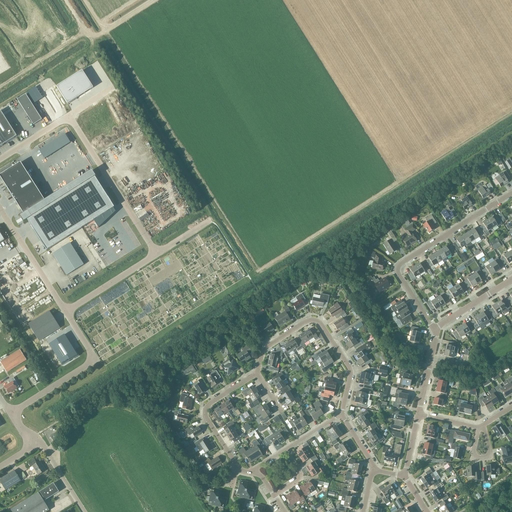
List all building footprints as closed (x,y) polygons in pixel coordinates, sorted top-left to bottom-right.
[(82,70),(56,87),(67,104),(93,88),(82,70)] [(63,106),(51,87),(43,92),(55,111),(61,108),(63,107),(63,106)] [(34,107),(25,112),(33,125),(42,120),(34,107)] [(0,110),(0,146),(1,146),(2,146),(2,145),(17,136),(0,110)] [(21,155),(30,169),(41,162),(33,148),(21,155)] [(21,163),(20,162),(0,175),(0,177),(7,188),(15,201),(23,214),(19,216),(23,222),(27,220),(46,250),(114,207),(95,177),(96,176),(92,170),(45,200),(21,163)] [(499,176),(495,179),(500,187),(508,182),(506,180),(509,178),(506,172),(503,174),(502,173),(499,175),(499,176)] [(481,187),(477,190),(483,199),(486,196),(490,193),(484,184),(481,187)] [(463,199),(459,201),(464,210),(468,208),(468,207),(472,205),(471,203),(474,201),(470,195),(467,197),(466,196),(463,198),(463,199)] [(445,210),(441,213),(446,222),(450,220),(449,219),(456,214),(453,209),(450,211),(448,208),(445,210)] [(427,222),(422,225),(425,229),(426,228),(428,232),(430,231),(431,232),(435,229),(432,223),(435,221),(431,215),(425,219),(427,222)] [(487,220),(492,228),(497,225),(498,227),(501,224),(497,217),(493,219),(492,217),(487,220)] [(488,231),(492,228),(487,220),(482,223),(484,225),(480,227),(484,233),(487,230),(488,231)] [(408,236),(402,240),(407,247),(416,241),(411,232),(415,229),(412,224),(404,229),(408,236)] [(469,232),(474,240),(479,237),(478,236),(480,234),(477,229),(474,230),(474,229),(469,232)] [(470,243),(474,240),(469,232),(465,234),(470,243)] [(465,234),(461,237),(466,245),(467,248),(472,245),(470,243),(465,234)] [(466,245),(461,237),(456,240),(457,241),(453,244),(457,251),(466,245)] [(390,240),(383,244),(390,254),(397,250),(390,240)] [(66,275),(83,264),(70,243),(53,254),(66,275)] [(446,258),(451,255),(455,252),(451,245),(449,246),(448,245),(446,247),(441,250),(446,258)] [(375,258),(374,261),(373,261),(372,268),(382,270),(384,263),(381,262),(382,257),(375,255),(375,252),(371,251),(371,249),(367,249),(366,257),(375,258)] [(442,261),(446,258),(441,250),(437,252),(442,261)] [(438,263),(442,261),(437,252),(432,255),(438,263)] [(508,264),(511,261),(511,259),(508,253),(503,256),(504,256),(500,259),(504,264),(507,262),(508,264)] [(433,266),(438,263),(432,255),(428,258),(429,259),(426,261),(430,266),(432,265),(433,266)] [(490,264),(495,272),(500,269),(498,267),(502,265),(497,258),(493,260),(494,262),(490,264)] [(414,267),(419,275),(424,272),(424,271),(427,269),(424,263),(420,265),(419,264),(414,267)] [(458,272),(466,267),(463,264),(456,268),(458,272)] [(490,275),(495,272),(490,264),(485,267),(485,268),(482,270),(485,276),(489,273),(490,275)] [(415,277),(419,275),(414,267),(410,270),(411,271),(407,274),(412,281),(416,279),(415,277)] [(472,276),(477,284),(481,281),(480,279),(484,277),(479,269),(475,272),(476,273),(472,276)] [(472,287),(477,284),(472,276),(467,279),(467,280),(464,282),(467,287),(471,285),(472,287)] [(374,277),(367,282),(370,286),(371,285),(373,289),(375,287),(379,293),(385,289),(389,287),(390,287),(389,286),(390,285),(388,281),(386,278),(385,278),(377,283),(375,280),(374,277)] [(453,288),(458,296),(463,293),(462,291),(465,288),(462,283),(458,285),(453,288)] [(34,287),(17,298),(28,315),(45,305),(34,287)] [(454,298),(458,296),(453,288),(449,291),(446,293),(449,299),(453,297),(454,298)] [(302,301),(305,300),(301,294),(295,297),(297,301),(292,305),(296,311),(305,305),(302,301)] [(327,304),(329,296),(320,294),(319,299),(313,298),(311,305),(323,307),(324,303),(327,304)] [(435,299),(440,307),(445,304),(444,302),(447,300),(444,295),(440,297),(440,296),(435,299)] [(436,310),(440,307),(435,299),(431,302),(430,301),(426,303),(431,311),(434,308),(436,310)] [(501,301),(496,304),(501,312),(503,315),(509,311),(508,309),(510,308),(506,300),(502,303),(501,301)] [(336,319),(345,313),(343,310),(342,311),(337,303),(333,305),(334,307),(328,311),(332,317),(334,316),(336,319)] [(406,309),(407,308),(404,303),(398,306),(396,303),(390,307),(393,312),(394,312),(396,315),(406,309)] [(501,312),(496,304),(492,307),(493,309),(489,311),(494,318),(500,314),(499,313),(501,312)] [(286,314),(290,312),(286,305),(282,308),(285,312),(274,318),(279,326),(289,319),(286,314)] [(261,306),(253,311),(255,315),(264,310),(262,307),(261,306)] [(396,315),(395,316),(398,320),(399,320),(403,326),(408,323),(404,318),(410,314),(406,309),(396,315)] [(49,311),(28,324),(39,341),(60,328),(49,311)] [(483,312),(478,315),(483,323),(485,326),(489,323),(489,322),(492,319),(488,312),(484,314),(483,312)] [(483,323),(478,315),(473,318),(475,320),(471,322),(476,330),(480,328),(479,326),(483,323)] [(340,331),(348,326),(346,323),(345,324),(342,318),(333,324),(337,330),(339,328),(340,331)] [(263,336),(273,329),(269,322),(261,326),(262,327),(258,329),(263,336)] [(460,327),(465,335),(470,332),(469,331),(473,329),(469,324),(466,326),(465,324),(460,327)] [(410,336),(420,338),(421,333),(419,333),(420,328),(411,327),(410,331),(411,331),(410,336)] [(460,338),(465,335),(460,327),(455,330),(456,332),(453,334),(456,339),(460,337),(460,338)] [(303,333),(308,341),(313,338),(315,340),(318,338),(314,333),(312,335),(308,330),(303,333)] [(346,344),(354,339),(352,336),(355,334),(352,330),(347,333),(349,336),(343,339),(346,344)] [(303,344),(308,341),(303,333),(298,336),(301,341),(299,343),(302,348),(305,346),(303,344)] [(64,334),(49,344),(62,365),(78,356),(64,334)] [(418,344),(420,338),(410,336),(409,342),(407,341),(405,347),(415,349),(416,343),(418,344)] [(354,339),(346,344),(349,349),(355,345),(356,348),(357,349),(362,346),(362,345),(360,343),(359,340),(356,342),(354,339)] [(302,348),(299,343),(296,344),(293,340),(288,343),(293,351),(296,349),(297,351),(302,348)] [(454,353),(455,347),(454,347),(455,343),(449,341),(449,342),(448,346),(446,345),(445,351),(454,353)] [(366,352),(365,349),(370,346),(367,342),(362,346),(357,349),(360,353),(354,356),(357,361),(365,356),(363,353),(366,352)] [(288,354),(293,351),(288,343),(283,346),(286,351),(283,353),(287,358),(289,356),(288,354)] [(226,344),(222,347),(227,355),(231,353),(226,344)] [(247,353),(251,351),(247,346),(242,349),(243,351),(237,355),(241,362),(246,359),(247,360),(250,358),(247,353)] [(0,362),(7,372),(20,364),(26,360),(20,350),(0,362)] [(321,362),(329,357),(326,351),(322,354),(320,351),(312,356),(315,361),(319,359),(321,362)] [(454,353),(445,351),(444,356),(446,357),(445,360),(444,360),(444,361),(454,363),(455,358),(458,354),(454,353)] [(282,357),(281,357),(282,354),(276,353),(275,356),(270,355),(268,360),(277,362),(278,359),(282,360),(282,357)] [(365,356),(357,361),(360,366),(366,362),(367,365),(372,362),(371,359),(368,361),(365,356)] [(329,357),(321,362),(323,365),(320,367),(323,372),(331,368),(329,365),(333,362),(329,357)] [(238,369),(233,361),(231,362),(229,360),(221,365),(222,367),(224,370),(227,375),(238,369)] [(276,368),(277,362),(268,360),(267,366),(273,367),(272,370),(278,372),(279,369),(276,368)] [(399,379),(400,379),(411,381),(412,376),(406,374),(406,371),(400,370),(399,375),(400,375),(399,379)] [(217,378),(220,376),(216,371),(210,375),(209,376),(210,377),(207,378),(212,387),(219,383),(217,379),(217,378)] [(361,373),(360,378),(372,381),(373,381),(375,372),(368,371),(368,374),(361,373)] [(286,380),(281,372),(278,374),(274,377),(275,380),(272,382),(275,386),(286,380)] [(505,386),(510,394),(511,392),(511,378),(511,377),(506,381),(503,383),(505,386)] [(13,378),(8,381),(9,383),(4,387),(8,393),(17,388),(12,382),(15,380),(13,378)] [(325,388),(335,390),(336,384),(332,383),(333,380),(325,378),(323,384),(326,384),(325,388)] [(370,389),(372,381),(360,378),(359,384),(365,385),(365,388),(370,389)] [(200,395),(205,392),(202,387),(205,385),(201,379),(198,381),(199,383),(194,387),(200,395)] [(410,387),(411,381),(400,379),(399,384),(398,384),(398,387),(403,388),(403,385),(409,387),(410,387)] [(437,386),(445,388),(446,385),(448,386),(450,380),(444,379),(443,382),(438,381),(437,386)] [(286,380),(275,386),(278,391),(281,389),(283,391),(289,388),(287,384),(288,383),(286,380)] [(510,394),(505,386),(502,388),(500,385),(494,388),(499,396),(502,394),(505,398),(510,394)] [(319,386),(318,387),(320,387),(319,391),(321,393),(320,397),(320,400),(328,402),(329,399),(329,395),(333,396),(335,390),(325,388),(319,386)] [(445,391),(445,388),(437,386),(436,392),(441,393),(440,396),(446,397),(447,392),(445,391)] [(250,398),(258,392),(255,388),(249,391),(247,389),(242,392),(245,397),(248,395),(250,398)] [(285,401),(292,396),(290,393),(291,391),(289,388),(283,391),(285,394),(282,396),(285,401)] [(398,399),(407,401),(408,395),(407,395),(401,394),(402,391),(396,389),(395,394),(399,395),(398,399)] [(487,397),(492,405),(498,402),(496,398),(499,397),(493,389),(488,392),(490,395),(487,397)] [(356,397),(364,399),(365,394),(370,395),(370,392),(365,390),(364,393),(357,392),(356,397)] [(250,404),(248,405),(251,409),(257,404),(255,401),(261,397),(258,392),(250,398),(247,400),(250,404)] [(189,411),(192,399),(187,398),(188,395),(181,393),(179,402),(183,403),(182,409),(189,411)] [(298,397),(296,398),(294,400),(292,396),(285,401),(287,405),(291,403),(292,406),(300,401),(298,397)] [(445,401),(446,397),(440,396),(439,399),(434,398),(433,405),(441,406),(443,400),(445,401)] [(492,405),(487,397),(484,399),(482,396),(478,399),(478,402),(482,407),(485,405),(487,409),(492,405)] [(368,400),(364,399),(356,397),(354,403),(362,404),(361,407),(367,408),(367,405),(368,400)] [(407,401),(398,399),(395,398),(395,402),(393,402),(392,406),(398,408),(399,405),(405,406),(407,401)] [(465,414),(466,405),(461,404),(461,401),(458,400),(457,406),(460,406),(459,412),(465,414)] [(232,401),(230,403),(228,401),(224,404),(228,412),(231,410),(233,413),(238,410),(232,401)] [(320,401),(319,402),(318,401),(313,405),(316,408),(314,410),(318,417),(323,414),(321,412),(324,410),(322,407),(325,406),(320,401)] [(466,405),(465,414),(470,415),(472,409),(475,410),(476,403),(473,402),(473,403),(470,403),(469,406),(466,405)] [(230,414),(228,412),(224,404),(219,407),(224,415),(226,413),(228,416),(230,414)] [(260,414),(269,409),(266,404),(260,408),(258,406),(253,409),(255,411),(257,410),(260,414)] [(221,416),(224,415),(219,407),(214,410),(216,413),(213,415),(218,422),(222,419),(221,416)] [(318,417),(314,410),(312,408),(308,411),(307,409),(304,411),(307,416),(310,414),(314,420),(318,417)] [(259,419),(261,421),(262,424),(268,420),(266,418),(272,414),(269,409),(260,414),(262,417),(259,419)] [(186,423),(188,416),(180,415),(181,412),(175,410),(174,416),(177,416),(176,421),(186,423)] [(359,425),(367,420),(370,418),(368,415),(369,415),(366,410),(361,414),(363,416),(357,420),(359,425)] [(297,420),(302,427),(307,424),(303,418),(305,417),(302,411),(299,412),(302,417),(297,420)] [(395,420),(404,422),(405,416),(399,415),(400,412),(393,411),(393,414),(392,414),(390,419),(395,420)] [(297,420),(295,417),(291,420),(290,418),(287,420),(291,426),(294,424),(298,430),(302,427),(297,420)] [(370,428),(375,425),(374,422),(370,425),(367,420),(359,425),(363,429),(369,425),(370,428)] [(403,427),(404,422),(395,420),(394,425),(390,424),(390,428),(399,430),(400,427),(402,427),(403,427)] [(236,426),(234,424),(233,422),(226,426),(228,429),(224,431),(227,436),(235,431),(233,428),(236,426)] [(194,437),(202,433),(198,427),(194,430),(191,425),(185,429),(189,436),(192,434),(194,437)] [(369,439),(376,434),(374,432),(378,429),(375,425),(370,428),(372,430),(366,434),(369,439)] [(492,429),(498,437),(501,435),(503,437),(508,434),(504,429),(502,430),(498,425),(492,429)] [(331,436),(339,431),(336,426),(328,431),(331,436)] [(281,436),(284,434),(281,429),(273,434),(275,436),(279,444),(284,441),(281,436)] [(468,441),(469,434),(451,430),(448,443),(452,443),(453,438),(468,441)] [(235,431),(227,436),(230,441),(234,439),(236,442),(243,437),(239,432),(236,434),(235,431)] [(328,438),(331,442),(330,443),(332,445),(337,442),(336,440),(342,436),(339,431),(331,436),(328,438)] [(434,439),(435,433),(427,431),(426,437),(431,438),(430,441),(436,442),(437,439),(434,439)] [(54,442),(60,439),(56,432),(50,436),(54,442)] [(376,434),(369,439),(373,446),(385,439),(383,437),(379,439),(376,434)] [(279,444),(275,436),(272,438),(271,436),(265,439),(269,444),(272,442),(275,447),(279,444)] [(195,443),(194,443),(199,452),(203,449),(206,453),(212,449),(208,444),(209,443),(206,439),(202,442),(200,439),(195,443)] [(250,450),(256,459),(262,455),(258,449),(261,447),(256,440),(251,443),(254,447),(250,450)] [(341,452),(349,447),(346,441),(340,445),(338,443),(333,446),(336,451),(339,449),(341,452)] [(435,445),(436,442),(430,441),(429,444),(424,443),(423,449),(432,451),(433,445),(435,445)] [(300,458),(308,452),(307,449),(310,447),(307,443),(302,446),(304,448),(297,453),(300,458)] [(463,449),(457,448),(458,445),(452,443),(450,449),(454,450),(453,458),(460,460),(463,449)] [(394,463),(395,460),(398,461),(402,445),(396,444),(394,454),(390,453),(389,462),(394,463)] [(502,456),(504,464),(511,461),(511,455),(511,454),(510,454),(508,445),(501,447),(504,456),(502,456)] [(348,458),(346,456),(352,452),(349,447),(341,452),(343,455),(340,457),(336,460),(339,464),(348,458)] [(389,462),(390,453),(387,452),(388,448),(383,447),(382,453),(385,453),(383,461),(389,462)] [(256,459),(250,450),(246,452),(243,448),(238,451),(243,459),(246,457),(250,463),(256,459)] [(431,454),(432,451),(423,449),(422,454),(427,455),(426,459),(432,460),(433,454),(431,454)] [(311,460),(316,457),(313,453),(310,455),(308,452),(300,458),(303,462),(310,458),(311,460)] [(212,470),(221,463),(217,457),(211,461),(209,459),(203,462),(205,465),(208,463),(212,470)] [(309,472),(318,466),(316,464),(319,462),(316,457),(311,460),(313,463),(306,467),(309,472)] [(28,464),(30,467),(32,466),(38,475),(45,470),(40,461),(37,463),(35,460),(28,464)] [(352,469),(361,471),(362,465),(355,464),(355,461),(349,460),(348,464),(353,465),(352,469)] [(486,476),(495,475),(499,474),(499,468),(495,468),(495,467),(492,467),(492,465),(486,466),(486,476)] [(319,472),(320,474),(320,475),(325,472),(322,467),(319,469),(318,466),(309,472),(312,477),(319,472)] [(474,480),(480,480),(479,473),(476,473),(475,467),(469,467),(469,469),(466,469),(467,472),(465,472),(463,474),(463,476),(465,476),(467,476),(467,477),(473,476),(474,480)] [(359,476),(361,471),(352,469),(351,473),(346,472),(345,476),(351,477),(352,475),(359,476)] [(23,472),(17,475),(14,470),(0,479),(0,481),(5,490),(26,477),(23,472)] [(434,477),(432,474),(433,473),(430,470),(425,473),(427,475),(420,479),(423,484),(434,477)] [(351,480),(351,477),(345,476),(344,480),(349,481),(348,485),(357,487),(358,482),(351,480)] [(437,480),(436,480),(434,477),(423,484),(426,489),(432,485),(434,487),(439,484),(437,480)] [(253,498),(254,493),(249,492),(250,491),(246,490),(247,483),(243,482),(242,483),(239,482),(236,497),(251,501),(252,498),(253,498)] [(319,492),(316,487),(314,488),(309,482),(304,485),(310,493),(312,496),(319,492)] [(442,487),(441,487),(444,486),(442,482),(439,484),(434,487),(436,490),(429,494),(432,498),(440,493),(438,490),(442,487)] [(38,493),(11,510),(11,511),(45,511),(49,510),(42,500),(44,498),(45,501),(58,492),(53,484),(39,492),(40,493),(38,494),(38,493)] [(307,495),(310,493),(304,485),(300,488),(304,495),(302,496),(305,501),(309,498),(307,495)] [(356,493),(357,487),(348,485),(347,489),(343,488),(342,492),(348,494),(348,491),(356,493)] [(385,488),(390,496),(394,494),(396,498),(400,495),(397,490),(394,492),(390,485),(385,488)] [(387,498),(390,496),(385,488),(381,491),(385,498),(382,499),(386,504),(389,502),(387,498)] [(225,505),(226,501),(221,500),(221,498),(217,497),(219,490),(214,489),(214,491),(211,490),(208,505),(222,508),(223,505),(225,505)] [(305,501),(302,496),(299,497),(295,491),(290,494),(296,503),(299,501),(300,504),(305,501)] [(347,496),(348,494),(342,492),(341,497),(342,497),(341,501),(344,502),(353,503),(354,498),(347,496)] [(443,501),(446,499),(448,498),(446,494),(442,497),(440,493),(432,498),(435,503),(441,499),(443,501)] [(293,504),(296,503),(290,494),(285,497),(290,504),(287,505),(291,510),(295,507),(293,504)] [(439,508),(441,511),(442,511),(449,508),(447,505),(449,503),(446,499),(443,501),(439,504),(441,507),(439,508)] [(352,509),(353,503),(344,502),(344,505),(339,504),(338,509),(344,510),(345,507),(352,509)]
